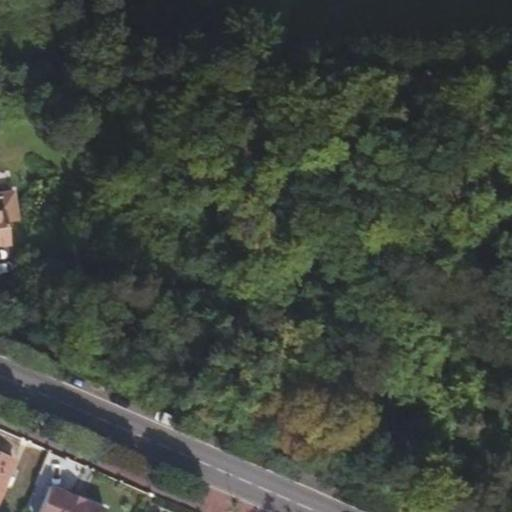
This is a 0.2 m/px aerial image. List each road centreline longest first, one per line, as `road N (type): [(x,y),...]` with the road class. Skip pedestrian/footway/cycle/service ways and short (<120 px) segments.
road 1 (unclassified): [(0,86),(140,98),(511,73)]
road 2 (secondary): [(0,377),(314,511)]
